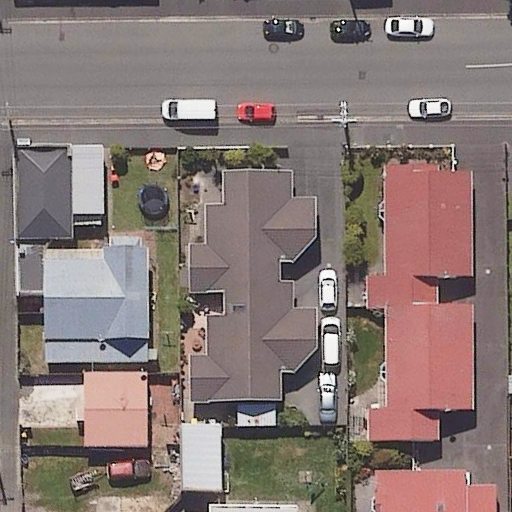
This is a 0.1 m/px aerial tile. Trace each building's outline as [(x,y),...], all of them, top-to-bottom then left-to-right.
[(101,223),(100,146),(15,147),(16,234),(67,234),(67,223),(101,223)] [(469,166),(382,165),(382,275),(355,275),(355,304),(384,304),(384,409),(367,409),(367,438),(436,438),(436,407),(470,407),(470,301),(433,301),(433,276),(469,276),(469,166)] [(275,366),(298,366),(309,349),(309,306),(281,306),(281,256),(297,256),(311,235),(310,196),(290,196),(290,168),(223,169),(223,202),(205,202),(205,240),(186,240),(186,288),(224,287),(224,312),(206,312),(206,351),(187,352),(187,396),(231,396),(231,423),(275,423),(275,366)] [(106,232),(106,246),(15,248),(16,292),(38,292),(39,359),(147,357),(144,249),(144,231),(106,232)] [(82,444),(144,443),(142,369),(80,370),(81,383),(35,384),(36,426),(82,425),(82,444)] [(217,421),(177,421),(179,485),(218,485),(217,421)] [(463,483),(463,468),(373,468),(372,511),(494,511),(494,483),(463,483)] [(289,511),(289,498),(201,499),(200,511),(289,511)]
